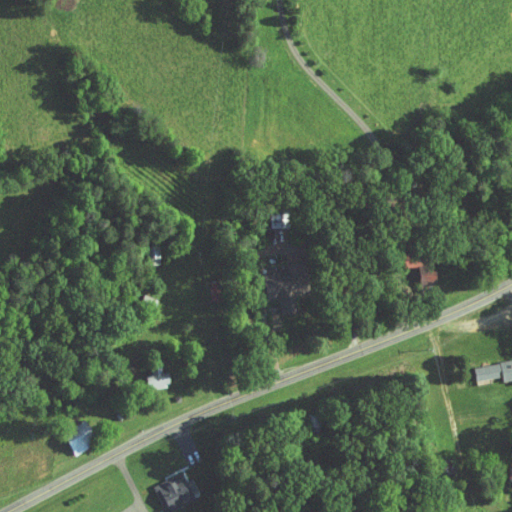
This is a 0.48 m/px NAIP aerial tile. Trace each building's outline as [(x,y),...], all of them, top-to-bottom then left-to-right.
[(418,279),(418,257),(404,257),(403,279),(418,279)] [(248,265),(252,294),(265,292),(267,308),(293,304),(287,260),(248,265)] [(511,376),(511,350),(459,360),(462,374),(488,369),(489,375),(499,373),(500,378),(511,376)] [(137,368),(131,368),(132,381),(155,380),(154,365),(147,365),(147,354),(137,354),(137,368)] [(81,439),(71,415),(48,425),(58,449),(81,439)] [(494,476),(511,476),(511,467),(511,457),(494,457),(494,476)] [(180,494),(169,466),(140,478),(150,506),(180,494)]
